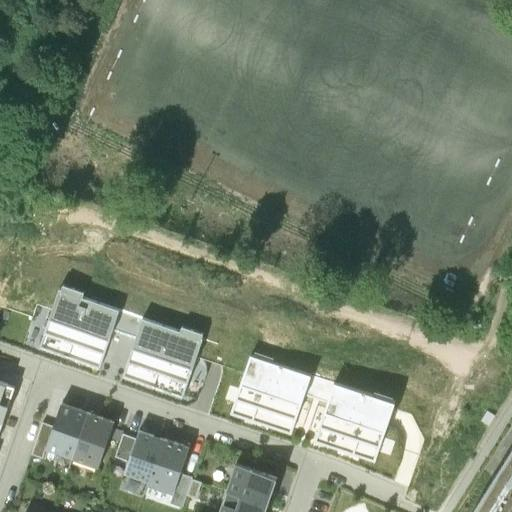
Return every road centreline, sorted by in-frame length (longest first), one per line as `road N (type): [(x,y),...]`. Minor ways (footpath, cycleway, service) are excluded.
road 1 (residential): [(46,371),(312,460)]
road 2 (residential): [(0,504),(46,371)]
